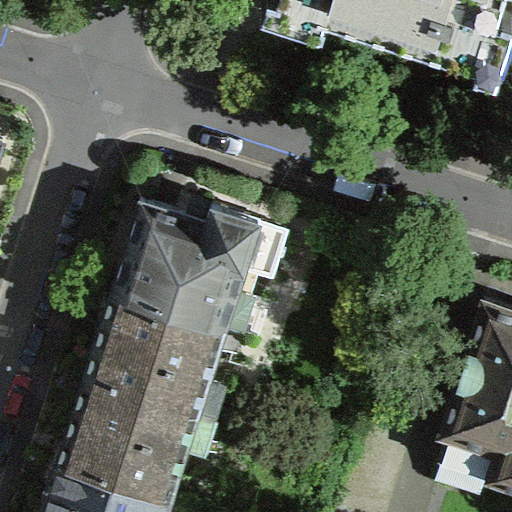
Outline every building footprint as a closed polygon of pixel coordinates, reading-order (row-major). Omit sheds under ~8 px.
[(262,0),(260,8),(321,27),(322,22),(325,23),(328,13),(325,12),(327,7),(368,20),(477,55),(474,64),(498,71),(511,28),(511,12),(511,10),(511,9),(502,6),(502,9),(496,7),(498,0),(262,0)] [(141,194),(112,285),(224,321),(244,260),(272,269),(287,223),(226,202),(213,198),(208,215),(141,194)] [(197,407),(224,321),(112,285),(95,339),(85,371),(197,407)] [(449,428),(440,456),(511,479),(511,303),(485,295),(443,426),(449,428)] [(170,493),(197,407),(85,371),(68,424),(57,457),(170,493)] [(40,510),(39,511),(186,511),(187,509),(181,507),(184,497),(170,493),(57,457),(57,460),(55,459),(47,483),(49,484),(40,510)]
